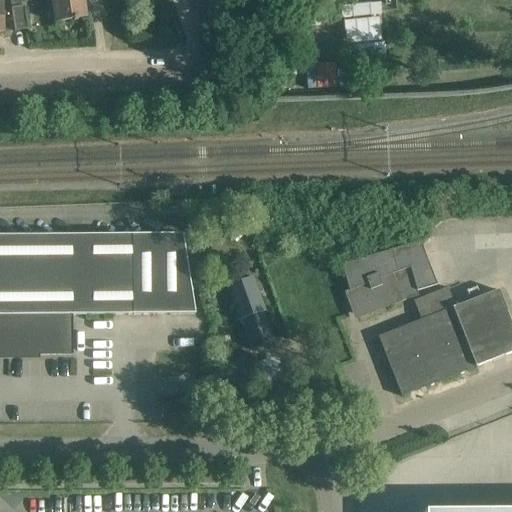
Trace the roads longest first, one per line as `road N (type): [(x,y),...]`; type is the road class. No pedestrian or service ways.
road 1 (unclassified): [(0,455),(283,453),(317,467)]
road 2 (unclassified): [(0,84),(188,79),(209,61),(198,0)]
